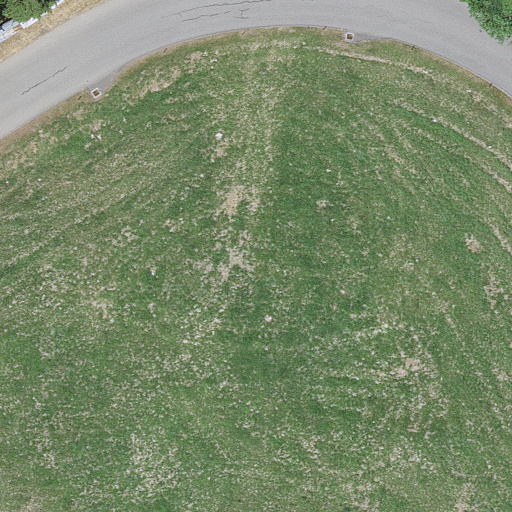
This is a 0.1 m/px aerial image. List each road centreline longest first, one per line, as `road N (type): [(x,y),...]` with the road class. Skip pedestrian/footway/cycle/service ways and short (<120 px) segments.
road 1 (unclassified): [(0,100),(154,14),(212,0)]
road 2 (unclassified): [(371,0),(473,33),(511,60)]
